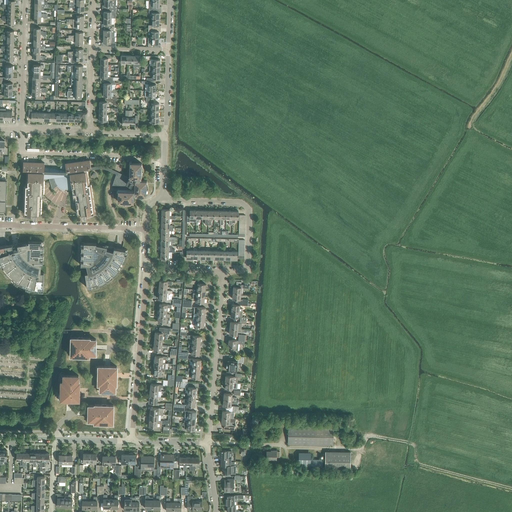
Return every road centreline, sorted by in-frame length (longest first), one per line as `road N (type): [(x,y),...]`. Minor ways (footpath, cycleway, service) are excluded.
road 1 (track): [(511,489),(420,465),(412,443),(373,437),(352,449)]
road 2 (residential): [(206,444),(221,271)]
road 3 (residential): [(130,442),(146,270)]
road 4 (residential): [(242,271),(244,204),(163,200)]
road 5 (residential): [(147,229),(0,224)]
road 6 (residential): [(21,129),(22,0)]
